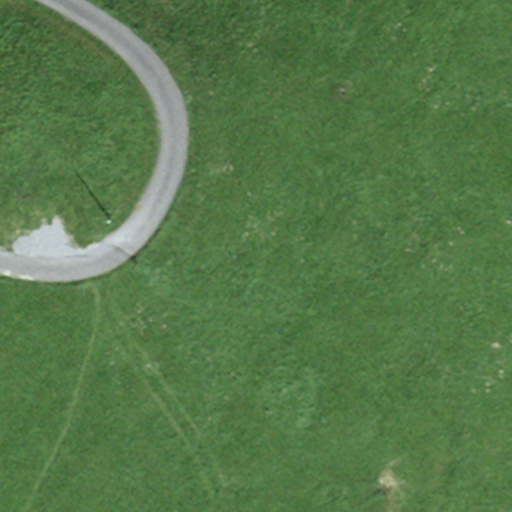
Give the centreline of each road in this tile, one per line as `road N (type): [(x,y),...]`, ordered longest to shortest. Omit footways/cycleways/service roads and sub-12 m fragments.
road 1 (unclassified): [(137,228),(169,176),(162,98),(140,60),(52,0)]
road 2 (unclassified): [(137,228),(99,263),(42,271),(0,264)]
